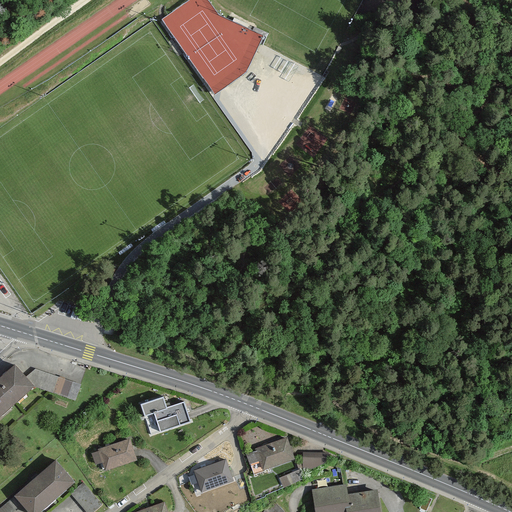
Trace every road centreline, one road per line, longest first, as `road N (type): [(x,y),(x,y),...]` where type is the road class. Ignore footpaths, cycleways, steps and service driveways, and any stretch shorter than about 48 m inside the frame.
road 1 (secondary): [(498,506),(248,405)]
road 2 (unclassified): [(88,352),(138,250),(256,166)]
road 3 (residential): [(115,511),(248,405)]
road 4 (secondary): [(248,405),(88,352)]
